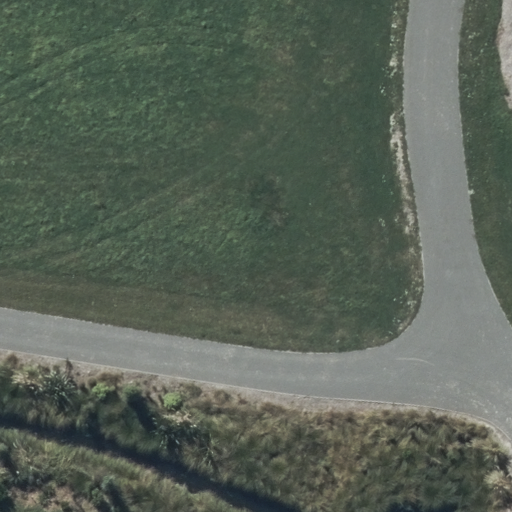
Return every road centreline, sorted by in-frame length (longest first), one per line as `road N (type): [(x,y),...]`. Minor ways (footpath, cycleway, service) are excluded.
road 1 (track): [(465,335),(390,374),(246,366),(0,326)]
road 2 (track): [(435,0),(437,152),(465,335),(511,388)]
